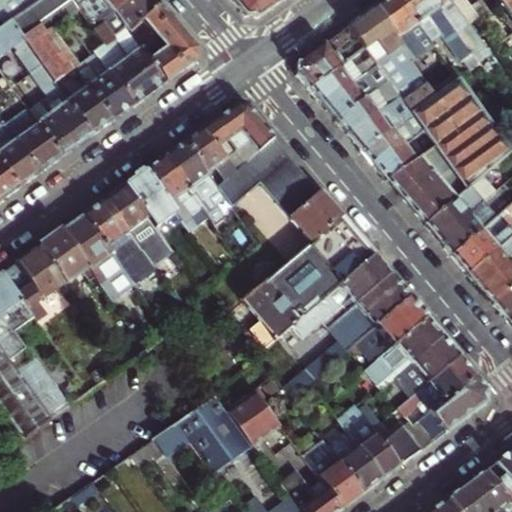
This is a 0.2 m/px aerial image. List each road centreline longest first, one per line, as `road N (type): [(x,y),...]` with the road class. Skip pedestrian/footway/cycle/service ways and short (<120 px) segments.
road 1 (residential): [(511,383),(244,67)]
road 2 (residential): [(244,67),(0,241)]
road 3 (tertiary): [(511,420),(386,511)]
